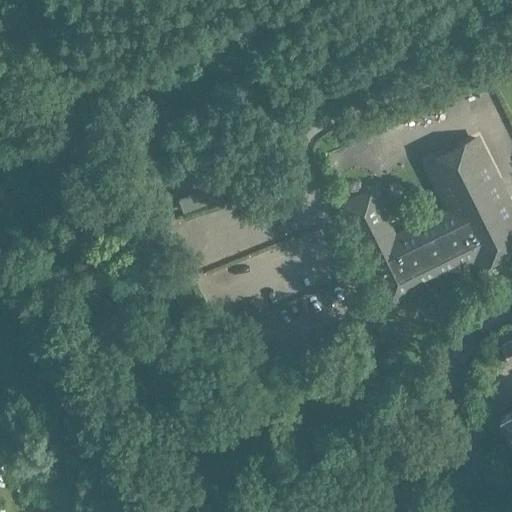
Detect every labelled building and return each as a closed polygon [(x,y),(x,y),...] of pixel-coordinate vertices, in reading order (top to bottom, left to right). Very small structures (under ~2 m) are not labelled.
[(421,162),(443,208),(394,232),(372,186),(338,203),(365,256),(371,269),(384,295),(389,305),(472,264),(474,270),(511,252),(511,202),(478,134),(421,162)] [(391,225),(428,207),(415,181),(378,199),(391,225)] [(178,200),(183,215),(224,200),(219,186),(178,200)] [(225,339),(246,385),(269,374),(248,328),(225,339)] [(511,338),(500,344),(509,363),(511,361),(511,338)] [(511,411),(500,417),(511,442),(511,411)] [(1,474),(11,486),(42,459),(31,447),(1,474)]
